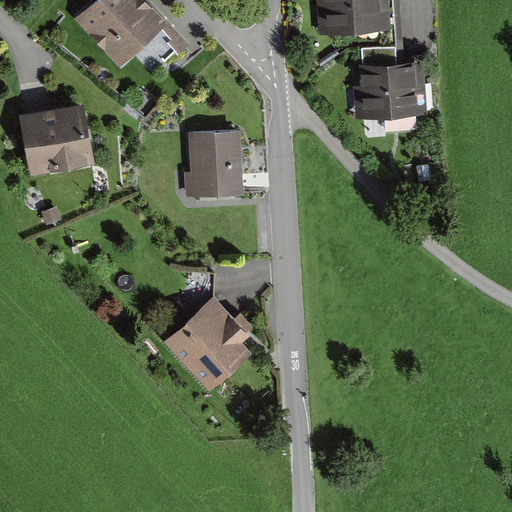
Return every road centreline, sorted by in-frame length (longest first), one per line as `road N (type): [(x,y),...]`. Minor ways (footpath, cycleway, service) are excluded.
road 1 (residential): [(279,90),(305,511)]
road 2 (track): [(511,292),(455,263),(279,90)]
road 3 (unclassified): [(199,0),(279,90)]
